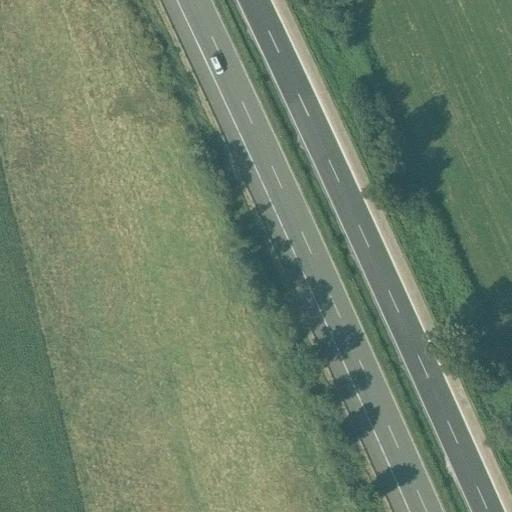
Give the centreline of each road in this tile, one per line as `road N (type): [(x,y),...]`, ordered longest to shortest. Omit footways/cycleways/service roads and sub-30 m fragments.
road 1 (motorway): [(188,0),(427,511)]
road 2 (motorway): [(481,511),(250,0)]
